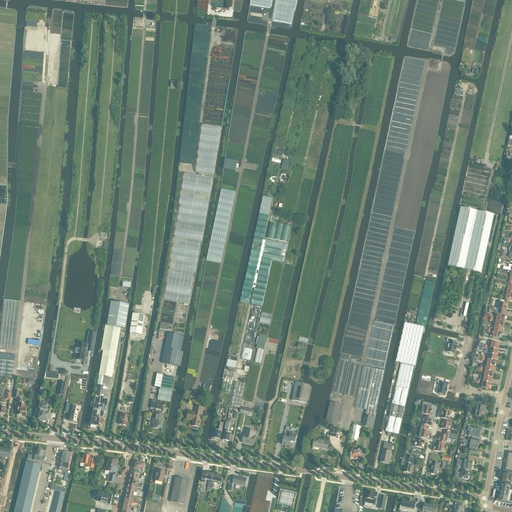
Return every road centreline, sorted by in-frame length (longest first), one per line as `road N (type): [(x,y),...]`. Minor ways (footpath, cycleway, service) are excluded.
road 1 (unclassified): [(421,489),(132,447)]
road 2 (track): [(483,208),(511,33)]
road 3 (unclassified): [(132,447),(0,434)]
